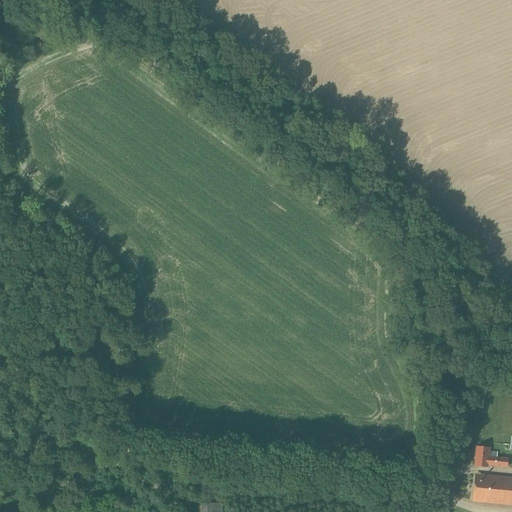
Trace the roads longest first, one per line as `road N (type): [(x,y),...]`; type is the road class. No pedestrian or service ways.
road 1 (track): [(0,441),(420,483)]
road 2 (track): [(420,483),(431,440),(433,362),(511,357)]
road 3 (track): [(161,511),(65,484),(52,469),(54,447)]
